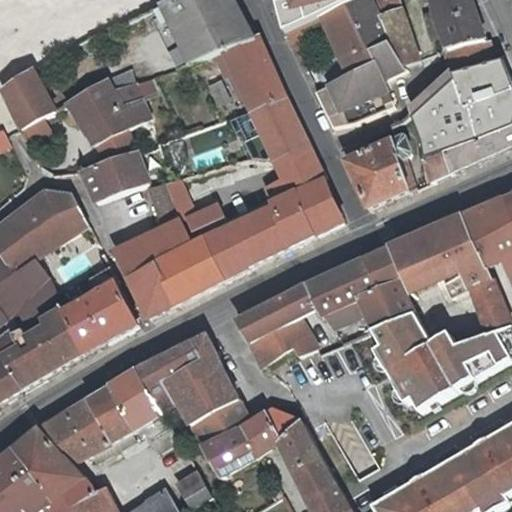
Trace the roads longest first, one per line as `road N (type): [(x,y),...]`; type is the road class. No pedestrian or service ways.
road 1 (residential): [(511,403),(404,454),(348,390),(265,382),(243,363),(215,315)]
road 2 (residential): [(378,239),(251,0)]
road 3 (residential): [(0,219),(33,190),(76,188),(161,343)]
road 4 (primary): [(0,444),(161,343)]
road 5 (primary): [(215,315),(378,239)]
road 6 (primary): [(378,239),(511,176)]
